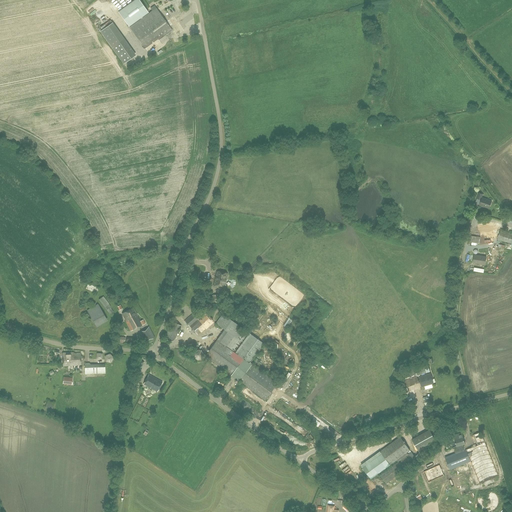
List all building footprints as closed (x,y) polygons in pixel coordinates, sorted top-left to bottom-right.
[(134,0),(118,12),(129,27),(148,12),(139,0),(134,0)] [(159,40),(172,30),(161,15),(154,20),(150,13),(130,27),(145,49),(158,39),(159,40)] [(112,45),(123,62),(136,53),(125,37),(120,40),(112,45)] [(489,208),(492,201),(481,198),(482,194),(479,193),(477,199),(481,200),(480,205),(489,208)] [(511,234),(500,231),(497,239),(511,243),(511,234)] [(485,264),(486,257),(474,255),(473,263),(477,264),(477,263),(485,264)] [(226,280),(227,274),(217,272),(216,276),(217,277),(216,280),(215,279),(213,286),(217,287),(218,285),(221,286),(220,288),(224,289),(225,285),(224,284),(225,279),(226,280)] [(106,317),(98,304),(87,311),(93,321),(100,317),(102,319),(106,317)] [(131,331),(145,324),(143,320),(140,321),(133,308),(122,314),(131,331)] [(206,329),(213,323),(204,313),(199,317),(195,312),(185,321),(198,335),(205,328),(206,329)] [(265,400),(277,384),(250,363),(265,344),(223,314),(216,323),(225,330),(205,356),(226,371),(222,376),(229,380),(232,376),(265,400)] [(174,340),(182,326),(173,322),(165,338),(171,342),(174,340)] [(147,342),(155,338),(149,327),(142,331),(147,342)] [(197,351),(192,353),(197,361),(201,358),(197,351)] [(63,366),(81,365),(81,353),(72,354),(72,353),(63,353),(63,366)] [(135,369),(140,371),(144,362),(139,359),(135,369)] [(397,377),(401,388),(419,383),(417,376),(430,371),(426,360),(419,362),(419,363),(413,365),(414,366),(405,369),(406,374),(401,376),(397,377)] [(85,374),(105,373),(105,364),(91,365),(89,363),(85,363),(85,374)] [(422,387),(434,383),(431,374),(419,377),(422,387)] [(149,375),(148,375),(144,384),(157,392),(162,382),(149,375)] [(72,385),(73,377),(64,377),(63,384),(72,385)] [(428,452),(426,448),(437,442),(430,429),(412,439),(419,452),(415,457),(417,460),(429,453),(428,452)] [(450,470),(470,462),(465,450),(464,451),(463,445),(465,444),(462,433),(453,435),(456,446),(459,446),(461,452),(445,458),(450,470)] [(380,451),(390,465),(410,450),(400,436),(380,451)] [(417,460),(415,457),(411,452),(392,467),(380,475),(386,483),(417,460)] [(347,463),(351,471),(357,468),(353,460),(347,463)] [(429,483),(445,477),(441,465),(425,471),(429,483)]
